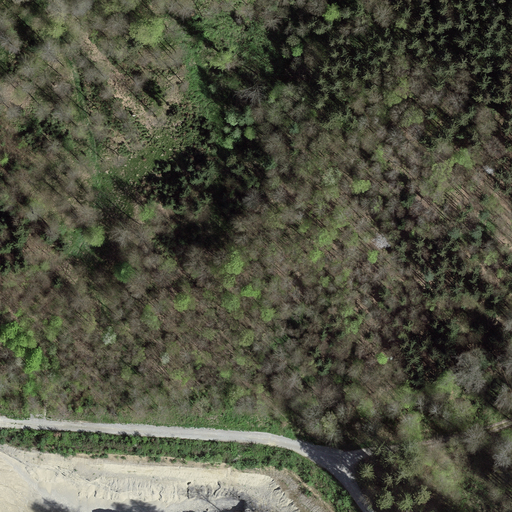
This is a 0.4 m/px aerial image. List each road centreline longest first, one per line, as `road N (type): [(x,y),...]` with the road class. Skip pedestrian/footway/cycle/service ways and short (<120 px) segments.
road 1 (track): [(39,422),(281,442),(328,457)]
road 2 (track): [(328,457),(426,445),(511,422)]
